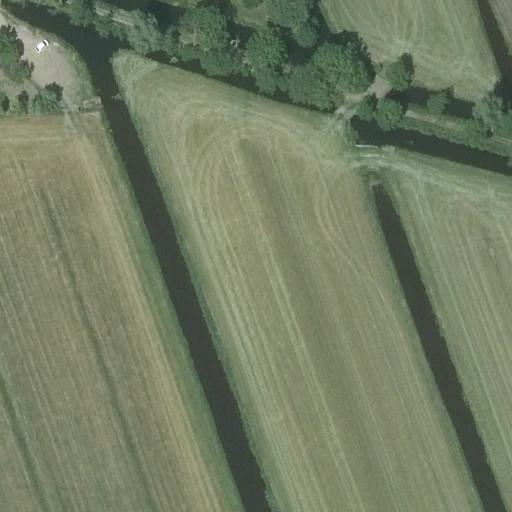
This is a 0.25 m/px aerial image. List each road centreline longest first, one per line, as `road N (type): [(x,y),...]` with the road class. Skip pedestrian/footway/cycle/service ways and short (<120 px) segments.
road 1 (track): [(511,147),(51,0)]
road 2 (track): [(411,0),(413,16),(387,73),(337,123),(317,157)]
